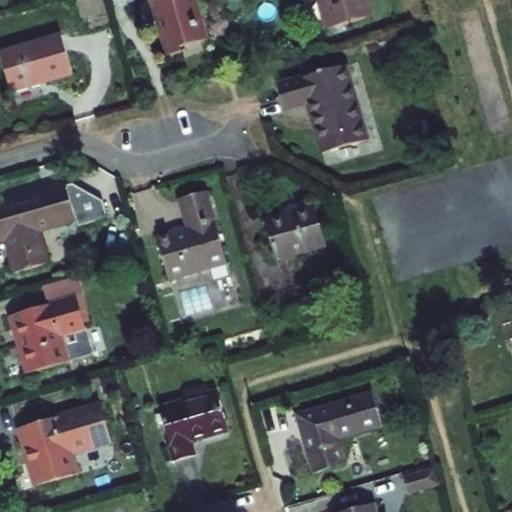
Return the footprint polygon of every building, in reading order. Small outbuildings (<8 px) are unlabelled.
[(191,47),(214,40),(201,0),(157,0),(175,57),(193,52),(191,47)] [(326,0),(335,29),(378,17),(373,0),(326,0)] [(8,53),(20,92),(81,75),(69,36),(8,53)] [(333,154),(377,142),(365,99),(355,67),(286,87),(294,110),(318,103),(320,112),(333,154)] [(208,271),(236,264),(215,192),(190,200),(198,228),(195,229),(168,237),(179,279),(208,271)] [(55,265),(47,236),(46,232),(82,221),(76,197),(6,217),(15,246),(23,274),(55,265)] [(306,253),(333,245),(322,207),(294,215),(273,221),(284,260),(306,253)] [(37,375),(102,356),(85,298),(20,318),(28,346),(37,375)] [(205,439),(239,429),(227,390),(193,401),(169,408),(185,460),(205,454),(202,440),(205,439)] [(309,413),(327,471),(357,462),(349,436),(392,423),(383,391),(309,413)] [(50,488),(91,476),(85,455),(123,443),(120,433),(112,407),(33,431),(40,457),(50,488)] [(409,476),(411,489),(441,484),(438,470),(409,476)] [(389,511),(385,500),(347,511),(389,511)]
